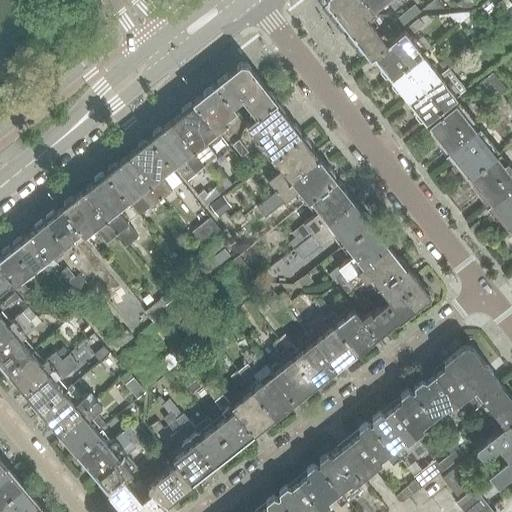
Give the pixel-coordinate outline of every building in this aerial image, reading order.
[(370,9),(363,0),(322,0),(345,29),(362,15),(370,9)] [(381,0),(363,0),(370,9),(381,0)] [(436,0),(432,0),(421,9),(442,8),(436,0)] [(414,4),(406,10),(412,17),(419,11),(414,4)] [(503,10),(511,21),(511,6),(511,4),(503,10)] [(412,17),(406,10),(394,19),(400,26),(412,17)] [(448,13),(457,25),(470,14),(468,11),(448,13)] [(371,54),(385,44),(362,15),(345,29),(367,57),(371,54)] [(417,19),(408,26),(413,32),(422,25),(417,19)] [(389,76),(419,52),(402,30),(385,44),(371,54),(389,76)] [(406,98),(436,74),(419,52),(389,76),(406,98)] [(438,64),(442,69),(451,62),(447,56),(438,64)] [(275,100),(259,81),(257,78),(246,64),(238,62),(213,82),(230,106),(240,98),(255,116),(275,100)] [(492,72),(481,81),(484,86),(489,82),(499,95),(506,90),(492,72)] [(423,120),(454,96),(436,74),(406,98),(423,120)] [(233,109),(230,106),(213,82),(191,100),(214,130),(225,121),(222,118),(233,109)] [(180,111),(169,119),(203,161),(214,153),(202,139),(214,130),(191,100),(179,109),(180,111)] [(245,124),(271,156),(299,134),(281,111),(282,110),(275,100),(255,116),(245,124)] [(426,123),(447,149),(473,129),(453,103),(426,123)] [(193,170),(203,161),(169,119),(149,135),(172,163),(186,181),(195,174),(193,170)] [(493,154),(473,129),(447,149),(467,175),(493,154)] [(145,139),(126,154),(159,197),(169,188),(158,174),(167,166),(172,163),(149,135),(147,133),(143,136),(145,139)] [(264,178),(273,190),(316,156),(299,134),(271,156),(279,166),(264,178)] [(231,145),(241,157),(247,151),(238,140),(231,145)] [(148,205),(159,197),(126,154),(103,172),(125,200),(137,191),(148,205)] [(467,175),(488,201),(511,182),(511,178),(493,154),(467,175)] [(306,200),(307,199),(333,178),(316,156),(273,190),(281,200),(296,189),(306,200)] [(218,168),(212,173),(225,189),(231,184),(218,168)] [(103,172),(81,189),(115,231),(126,223),(115,208),(125,200),(103,172)] [(308,233),(351,200),(333,178),(307,199),(316,210),(300,222),(301,224),(291,231),(295,236),(288,241),(292,246),(297,242),(308,233)] [(219,194),(225,189),(220,182),(213,187),(219,194)] [(511,182),(488,201),(508,227),(511,223),(511,182)] [(60,206),(79,230),(82,234),(93,225),(104,240),(115,231),(81,189),(60,206)] [(205,204),(210,200),(203,190),(197,195),(205,204)] [(281,200),(273,190),(255,204),(264,215),(281,200)] [(223,196),(209,207),(217,216),(230,206),(223,196)] [(334,232),(342,243),(369,222),(351,200),(308,233),(297,242),(307,254),(317,245),(334,232)] [(33,226),(26,232),(46,256),(79,230),(60,206),(55,209),(54,207),(31,224),(33,226)] [(238,211),(227,219),(231,224),(242,215),(238,211)] [(242,215),(231,224),(235,229),(246,220),(242,215)] [(209,217),(189,233),(201,246),(220,230),(209,217)] [(335,278),(337,282),(386,244),(369,222),(342,243),(351,254),(327,273),(332,280),(335,278)] [(0,266),(13,282),(46,256),(26,232),(20,237),(18,235),(0,249),(0,266)] [(368,275),(377,287),(403,266),(386,244),(337,282),(346,292),(368,275)] [(224,248),(210,258),(216,265),(229,255),(224,248)] [(201,251),(193,258),(204,273),(213,266),(201,251)] [(237,254),(227,262),(240,278),(255,274),(237,254)] [(405,265),(403,266),(377,287),(386,299),(424,289),(405,265)] [(66,267),(59,272),(67,284),(81,288),(85,281),(79,273),(75,277),(66,267)] [(225,267),(214,275),(235,303),(246,295),(225,267)] [(165,305),(195,280),(187,271),(164,290),(166,293),(144,310),(153,321),(169,309),(165,305)] [(38,304),(19,280),(14,284),(33,308),(38,304)] [(230,299),(219,284),(208,292),(219,307),(230,299)] [(424,289),(386,299),(369,312),(382,328),(384,326),(387,326),(424,297),(424,289)] [(0,310),(18,297),(15,293),(0,303),(0,310)] [(146,305),(153,299),(148,293),(141,299),(146,305)] [(318,307),(325,316),(330,311),(319,296),(310,296),(318,307)] [(367,297),(357,305),(361,310),(371,303),(367,297)] [(261,306),(255,299),(250,303),(256,310),(261,306)] [(0,339),(33,312),(27,305),(6,323),(0,314),(0,339)] [(96,314),(90,307),(84,312),(89,320),(96,314)] [(319,320),(325,316),(318,307),(313,311),(319,320)] [(378,331),(372,323),(371,323),(366,319),(361,318),(352,307),(337,319),(330,311),(325,316),(352,351),(378,331)] [(0,367),(3,371),(29,350),(19,337),(40,320),(33,312),(0,339),(0,367)] [(152,321),(145,313),(137,320),(144,328),(152,321)] [(325,328),(310,340),(332,367),(352,351),(325,316),(319,320),(325,328)] [(227,317),(216,326),(225,337),(236,329),(227,317)] [(219,335),(211,326),(201,335),(209,344),(219,335)] [(126,328),(109,342),(115,350),(132,336),(126,328)] [(270,372),(291,399),(311,384),(283,348),(276,339),(271,343),(278,352),(285,360),(270,372)] [(289,343),(283,348),(311,384),(332,367),(310,340),(296,351),(289,343)] [(29,350),(3,371),(14,384),(16,381),(23,389),(67,352),(61,345),(40,362),(29,350)] [(114,357),(103,345),(94,353),(99,359),(102,357),(108,363),(114,357)] [(137,360),(126,347),(123,350),(120,355),(130,366),(137,360)] [(443,365),(433,373),(456,402),(473,388),(491,374),(471,349),(458,347),(442,359),(443,365)] [(27,398),(37,411),(63,390),(53,377),(55,375),(60,380),(78,365),(67,352),(23,389),(29,396),(27,398)] [(171,352),(161,360),(168,370),(179,361),(171,352)] [(237,373),(243,381),(271,416),(291,399),(270,372),(265,366),(254,375),(258,381),(255,383),(249,376),(250,369),(246,364),(237,373)] [(146,391),(128,370),(119,377),(137,399),(146,391)] [(433,373),(412,389),(441,425),(447,420),(440,410),(445,406),(448,407),(456,402),(433,373)] [(487,405),(504,391),(491,374),(473,388),(487,405)] [(71,383),(63,390),(37,411),(47,423),(50,421),(56,429),(94,398),(108,386),(102,379),(81,396),(71,383)] [(251,431),(271,416),(243,381),(238,385),(244,392),(229,404),(251,431)] [(223,414),(210,424),(231,450),(243,440),(242,438),(251,431),(229,404),(220,393),(211,382),(203,389),(212,400),(223,414)] [(441,425),(412,389),(391,406),(414,434),(421,428),(421,425),(426,421),(434,430),(441,425)] [(502,424),(511,416),(511,400),(504,391),(487,405),(502,424)] [(100,406),(94,398),(56,429),(63,437),(60,439),(70,451),(96,430),(86,418),(100,406)] [(170,414),(169,415),(209,465),(216,459),(218,460),(231,450),(210,424),(199,434),(187,420),(182,413),(181,413),(169,398),(162,404),(170,414)] [(391,406),(371,422),(398,458),(405,453),(398,443),(404,439),(407,440),(414,434),(391,406)] [(202,473),(200,471),(209,465),(169,415),(162,421),(182,447),(170,456),(191,482),(202,473)] [(496,448),(505,459),(511,453),(511,416),(502,424),(475,445),(474,449),(441,474),(455,493),(474,479),(468,469),(482,459),(496,448)] [(107,443),(96,430),(70,451),(82,464),(84,462),(90,469),(140,427),(136,422),(129,427),(128,426),(122,431),(107,443)] [(371,422),(352,437),(349,439),(371,467),(380,460),(379,458),(385,454),(392,463),(398,458),(371,422)] [(465,425),(460,430),(467,439),(472,435),(465,425)] [(105,491),(125,474),(130,469),(120,458),(141,440),(140,438),(146,433),(140,427),(90,469),(96,476),(94,478),(105,491)] [(452,438),(458,444),(462,441),(464,439),(459,432),(452,438)] [(344,443),(318,463),(345,499),(352,494),(358,489),(352,482),(365,472),(371,467),(349,439),(344,443)] [(458,444),(437,461),(443,469),(468,449),(462,441),(458,444)] [(511,453),(505,459),(488,472),(496,483),(511,470),(511,453)] [(413,475),(416,478),(422,486),(443,469),(437,461),(434,458),(413,475)] [(318,463),(297,480),(320,509),(327,503),(326,499),(332,495),(339,504),(345,499),(318,463)] [(0,502),(21,485),(4,465),(0,468),(0,502)] [(148,490),(160,506),(187,485),(170,465),(147,483),(147,489),(148,490)] [(131,481),(125,474),(105,491),(122,511),(151,511),(160,506),(148,490),(138,499),(127,485),(131,481)] [(416,478),(403,488),(409,495),(422,486),(416,478)] [(315,511),(320,509),(297,480),(276,496),(288,511),(315,511)] [(29,511),(38,505),(21,485),(0,502),(0,511),(29,511)] [(462,511),(481,496),(474,487),(455,501),(462,511)] [(403,501),(409,495),(403,488),(394,496),(398,500),(403,501)] [(489,507),(501,498),(496,491),(484,500),(488,505),(489,507)] [(288,511),(276,496),(257,511),(288,511)] [(463,511),(479,511),(488,505),(484,500),(481,496),(462,511),(463,511)]
